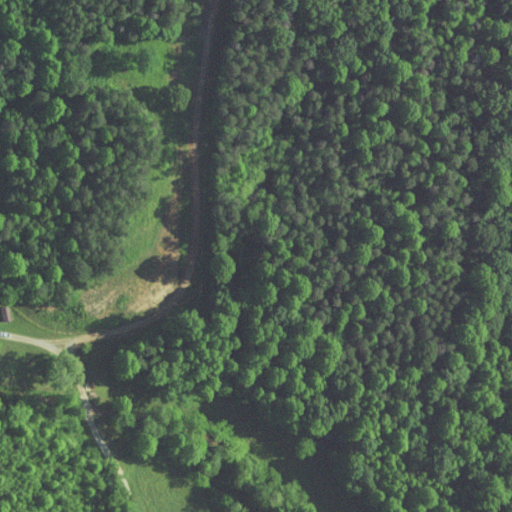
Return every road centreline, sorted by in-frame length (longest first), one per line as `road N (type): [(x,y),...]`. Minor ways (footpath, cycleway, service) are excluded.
road 1 (residential): [(52,349),(147,320),(181,294),(195,237),(196,130),(221,0)]
road 2 (residential): [(131,511),(93,380),(52,349),(0,333)]
